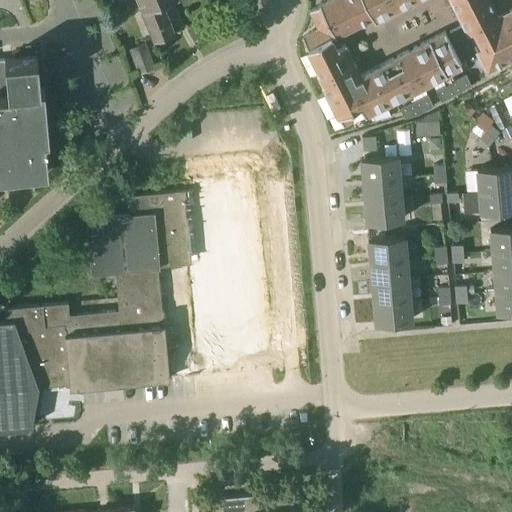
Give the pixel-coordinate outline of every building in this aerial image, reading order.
[(163,5),(175,0),(138,0),(154,42),(174,34),(163,5)] [(395,98),(405,116),(418,112),(433,104),(427,92),(409,101),(405,93),(441,74),(445,83),(435,88),(440,97),(441,99),(471,83),(466,72),(455,78),(450,69),(461,64),(445,31),(408,50),(360,74),(360,73),(344,43),(336,47),(334,44),(331,37),(334,35),(335,36),(359,24),(347,0),(329,0),(310,10),(319,28),(319,29),(302,38),(326,85),(323,86),(343,124),(352,119),(353,119),(357,126),(370,122),(366,113),(374,108),(395,98)] [(347,0),(359,24),(372,18),(375,23),(420,0),(451,0),(451,1),(452,0),(347,0)] [(468,33),(488,70),(511,57),(511,8),(496,16),(487,0),(452,0),(451,1),(460,17),(463,24),(450,31),(454,40),(468,33)] [(154,66),(147,47),(145,43),(130,49),(139,72),(154,66)] [(0,59),(0,176),(48,172),(45,140),(49,139),(44,88),(40,88),(37,56),(12,58),(0,59)] [(468,118),(471,114),(464,108),(460,112),(468,118)] [(500,132),(491,125),(486,132),(495,139),(500,132)] [(490,146),(495,139),(486,132),(481,140),(490,146)] [(363,179),(399,176),(397,155),(361,158),(363,179)] [(433,173),(446,172),(445,164),(433,164),(433,173)] [(479,190),(511,187),(511,165),(477,169),(479,190)] [(433,182),(446,181),(446,172),(433,173),(433,182)] [(399,176),(363,179),(365,200),(401,197),(399,176)] [(267,187),(203,191),(219,381),(290,376),(267,187)] [(511,187),(479,190),(458,192),(458,201),(459,209),(469,209),(470,212),(480,211),(511,208),(511,187)] [(157,291),(197,287),(191,190),(127,196),(129,214),(86,218),(91,273),(115,270),(119,310),(69,314),(68,301),(8,309),(9,320),(0,320),(0,428),(31,426),(38,386),(69,384),(69,387),(78,386),(78,382),(143,375),(144,381),(169,378),(157,291)] [(458,192),(447,193),(447,201),(458,201),(458,192)] [(430,203),(442,202),(441,193),(430,194),(430,203)] [(401,197),(365,200),(366,221),(403,218),(401,197)] [(511,226),(490,229),(492,250),(511,247),(511,226)] [(370,260),(406,257),(404,236),(368,239),(370,260)] [(452,253),(463,252),(463,244),(451,245),(452,253)] [(435,255),(446,254),(445,245),(434,246),(435,255)] [(511,268),(511,247),(492,250),(494,270),(511,268)] [(463,252),(452,253),(452,262),(464,261),(463,252)] [(447,262),(446,254),(435,255),(435,263),(447,262)] [(406,257),(370,260),(371,281),(408,278),(406,257)] [(511,268),(494,270),(495,291),(511,289),(511,268)] [(408,278),(371,281),(373,302),(410,299),(408,278)] [(455,286),(455,294),(467,293),(466,285),(455,286)] [(437,287),(438,296),(450,295),(449,286),(437,287)] [(511,310),(511,289),(495,291),(497,312),(511,310)] [(467,293),(455,294),(456,303),(467,302),(467,293)] [(450,295),(438,296),(439,304),(451,303),(450,295)] [(410,299),(373,302),(375,322),(411,319),(410,299)] [(211,498),(212,511),(293,511),(292,491),(211,498)]
